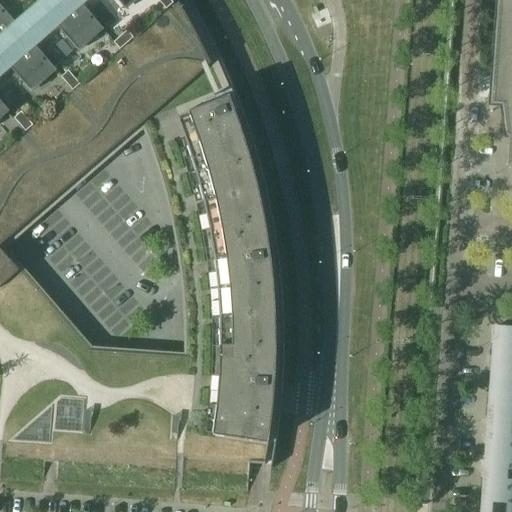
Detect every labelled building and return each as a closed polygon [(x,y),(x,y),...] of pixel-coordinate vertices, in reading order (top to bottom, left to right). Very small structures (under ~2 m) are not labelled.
[(0,0),(0,477),(173,490),(176,490),(247,495),(249,465),(264,468),(269,434),(270,426),(273,400),(275,374),(276,348),(275,310),(272,273),(266,231),(258,189),(248,152),(234,111),(230,112),(221,92),(209,65),(196,34),(180,6),(175,0),(0,0)] [(511,0),(494,0),(487,107),(499,108),(503,139),(511,139),(511,0)] [(511,328),(495,327),(494,350),(511,351),(511,328)] [(511,351),(494,350),(491,350),(494,350),(492,371),(511,372),(511,351)] [(511,394),(511,372),(492,371),(490,371),(490,372),(492,372),(491,393),(511,394)] [(488,425),(511,427),(511,417),(511,416),(511,394),(491,393),(488,393),(491,393),(488,425)] [(511,437),(510,437),(511,427),(488,425),(486,457),(484,457),(486,457),(511,459),(511,437)] [(511,480),(511,459),(486,457),(484,479),(482,478),(482,479),(484,479),(511,480)] [(511,502),(511,480),(484,479),(483,500),(481,500),(480,500),(483,501),(511,502)] [(511,511),(511,502),(483,501),(482,511),(511,511)]
